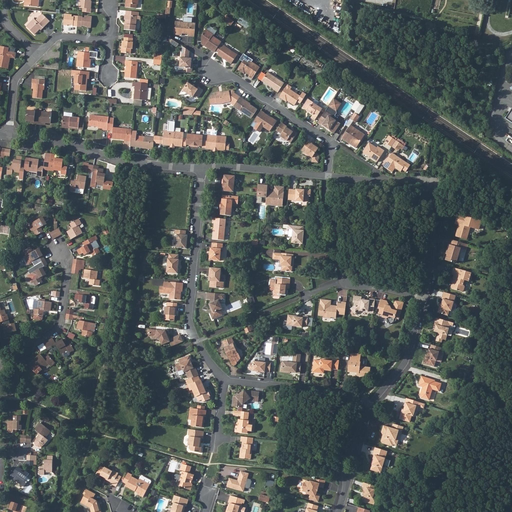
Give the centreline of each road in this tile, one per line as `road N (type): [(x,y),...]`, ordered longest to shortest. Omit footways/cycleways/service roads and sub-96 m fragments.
road 1 (residential): [(201,168),(191,324),(195,342),(226,381)]
road 2 (residential): [(424,298),(432,181),(328,176)]
road 3 (residential): [(201,168),(8,135)]
road 4 (residential): [(424,298),(343,284),(328,176)]
road 5 (residential): [(328,176),(331,143),(227,75),(210,72)]
road 6 (residential): [(0,360),(57,328),(68,268),(59,250)]
road 7 (residential): [(226,381),(361,398),(367,406)]
road 8 (residential): [(328,176),(201,168)]
road 9 (residential): [(367,406),(404,361),(424,298)]
